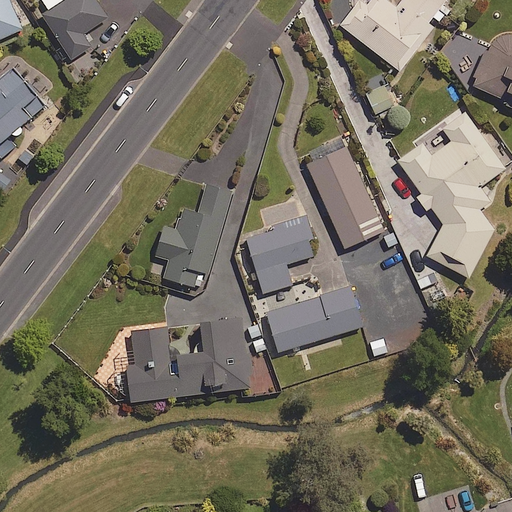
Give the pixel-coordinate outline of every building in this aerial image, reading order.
[(0,0),(0,39),(22,29),(8,0),(0,0)] [(41,0),(48,9),(42,13),(71,58),(90,46),(82,34),(107,18),(95,0),(41,0)] [(444,5),(447,0),(401,0),(396,7),(386,0),(369,0),(367,4),(361,0),(359,0),(340,25),(399,71),(433,27),(427,23),(432,16),(439,21),(449,9),(444,5)] [(487,55),(484,53),(470,84),(504,99),(502,103),(511,107),(511,34),(509,33),(502,33),(495,38),(487,55)] [(16,71),(0,83),(0,158),(12,149),(3,138),(43,106),(16,71)] [(391,107),(384,85),(366,91),(373,113),(391,107)] [(398,160),(421,194),(416,197),(427,212),(431,209),(442,226),(427,256),(468,278),(496,225),(478,215),(487,199),(478,186),(511,164),(493,137),(487,141),(464,107),(413,142),(416,148),(398,160)] [(383,230),(346,147),(306,165),(343,248),(383,230)] [(10,180),(0,172),(0,187),(2,190),(10,180)] [(231,193),(205,186),(197,214),(183,210),(177,232),(162,228),(154,255),(170,259),(164,278),(203,290),(231,193)] [(313,237),(306,217),(244,236),(262,293),(291,284),(285,264),(312,255),(307,239),(313,237)] [(362,325),(350,287),(266,313),(278,352),(362,325)] [(245,355),(241,319),(200,323),(203,352),(170,356),(167,327),(131,331),(135,364),(126,365),(130,402),(207,393),(206,386),(227,383),(228,390),(253,387),(250,354),(245,355)] [(383,336),(368,341),(373,357),(388,352),(383,336)]
